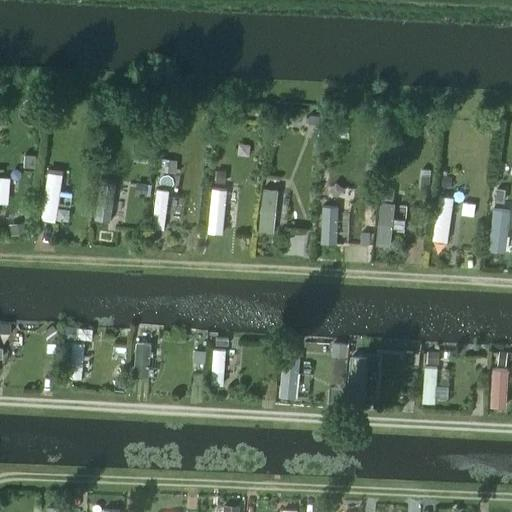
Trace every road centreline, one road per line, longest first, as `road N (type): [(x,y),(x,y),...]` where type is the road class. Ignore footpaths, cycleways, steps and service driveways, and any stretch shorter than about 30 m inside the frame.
road 1 (track): [(511,429),(0,402)]
road 2 (track): [(511,284),(0,258)]
road 3 (track): [(511,497),(0,482)]
